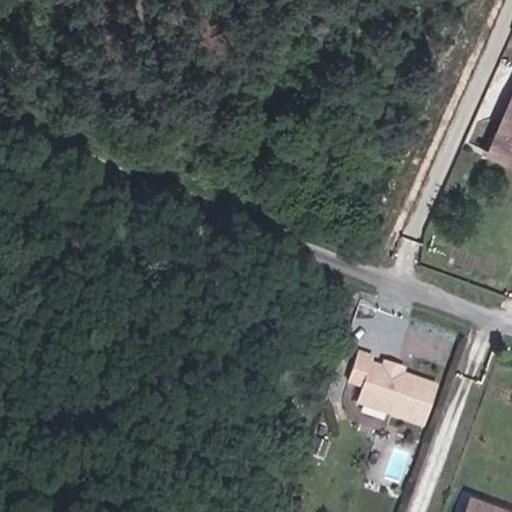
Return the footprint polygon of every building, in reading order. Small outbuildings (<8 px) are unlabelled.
[(511,97),(488,152),(511,162),(511,97)] [(387,412),(400,375),(380,368),(368,364),(370,358),(354,352),(344,379),(360,385),(355,400),(387,412)] [(380,368),(400,375),(402,369),(382,362),(380,368)] [(434,387),(400,375),(387,412),(421,424),(434,387)] [(465,511),(497,511),(469,502),(465,511)]
